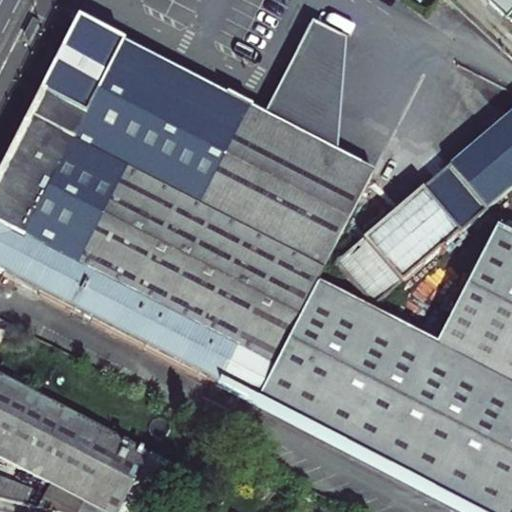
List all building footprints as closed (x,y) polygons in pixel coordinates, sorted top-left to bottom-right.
[(511,11),(511,0),(482,0),(491,9),(503,21),(511,11)] [(0,274),(457,511),(511,511),(511,243),(500,237),(439,353),(311,287),(370,172),(333,153),(342,41),(308,25),(260,117),(243,108),(72,19),(0,158),(0,274)] [(440,251),(511,190),(511,116),(332,267),(370,312),(436,255),(440,260),(444,256),(440,251)] [(195,475),(0,374),(0,455),(23,467),(13,487),(0,481),(0,497),(69,511),(151,511),(169,497),(195,475)] [(168,511),(176,506),(169,497),(151,511),(168,511)]
